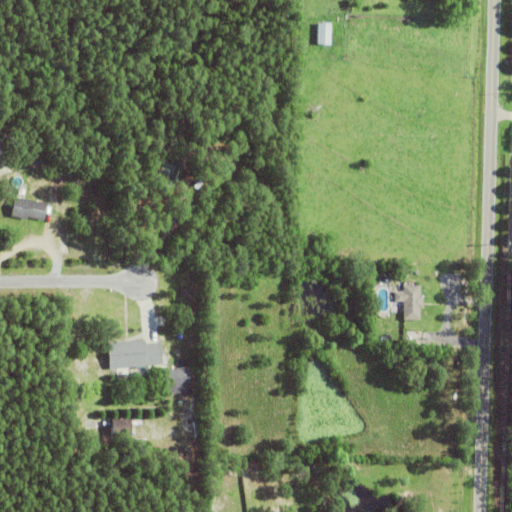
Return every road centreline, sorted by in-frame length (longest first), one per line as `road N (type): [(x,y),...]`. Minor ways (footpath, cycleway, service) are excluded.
road 1 (tertiary): [(496,0),(481,511)]
road 2 (residential): [(134,282),(0,281)]
